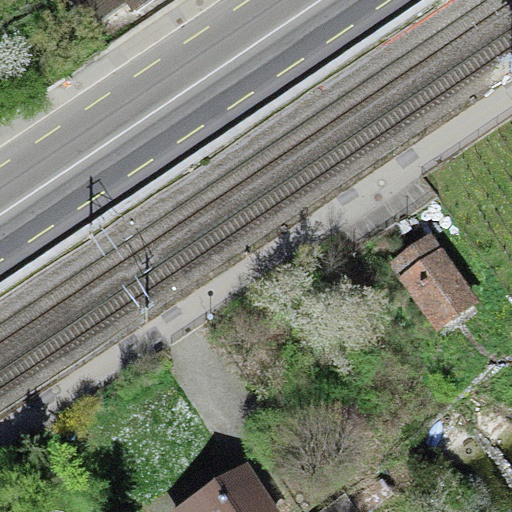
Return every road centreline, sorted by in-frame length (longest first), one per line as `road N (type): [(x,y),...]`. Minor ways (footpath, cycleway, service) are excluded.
road 1 (residential): [(511,108),(0,461)]
road 2 (primary): [(314,0),(0,212)]
